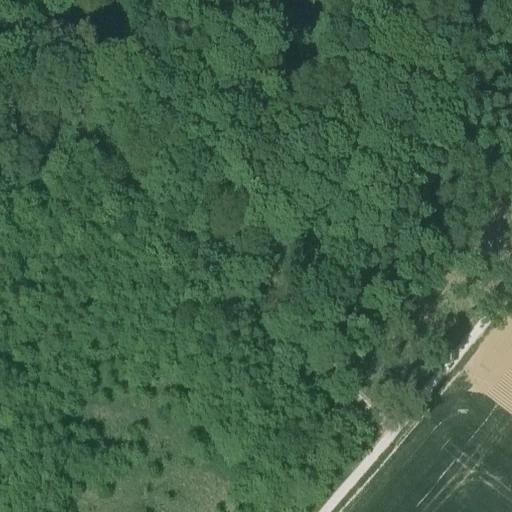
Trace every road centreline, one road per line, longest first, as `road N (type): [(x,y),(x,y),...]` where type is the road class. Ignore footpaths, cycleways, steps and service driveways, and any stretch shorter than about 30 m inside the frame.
road 1 (track): [(391,434),(197,224),(102,103),(37,0)]
road 2 (track): [(511,291),(391,434)]
